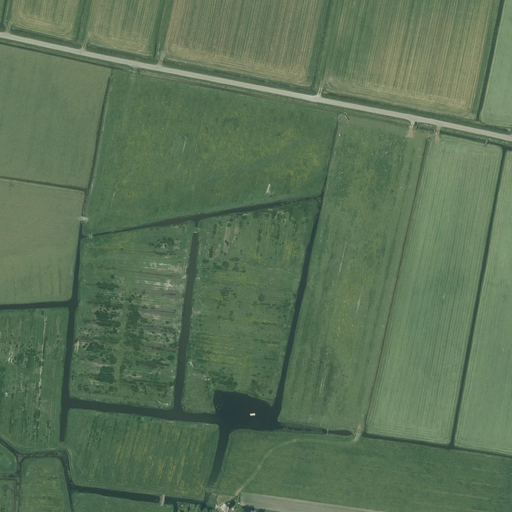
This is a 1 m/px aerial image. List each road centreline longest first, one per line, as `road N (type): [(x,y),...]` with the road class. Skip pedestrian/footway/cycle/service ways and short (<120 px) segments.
road 1 (unclassified): [(511,139),(0,34)]
road 2 (track): [(413,119),(401,242),(358,438),(270,448),(238,493)]
